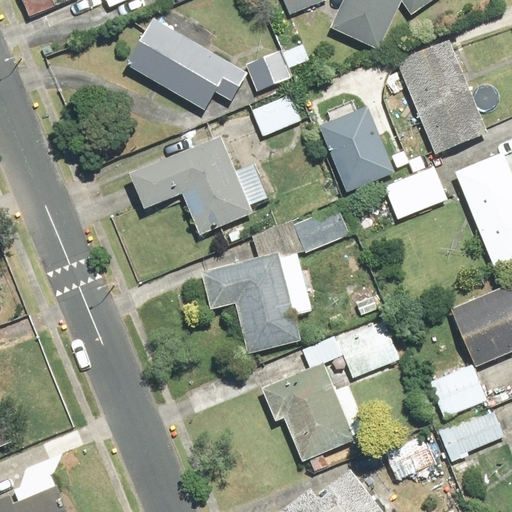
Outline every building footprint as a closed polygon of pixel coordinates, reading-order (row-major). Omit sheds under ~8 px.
[(326,0),(280,0),(288,16),(326,0)] [(383,48),(403,4),(409,11),(422,0),(346,0),(335,27),(383,48)] [(158,17),(132,61),(212,107),(238,63),(158,17)] [(461,39),(404,61),(439,153),(496,132),(461,39)] [(280,52),(246,67),(257,92),(291,77),(280,52)] [(292,95),(254,113),(267,139),(305,120),(292,95)] [(392,170),(365,106),(319,125),(347,190),(392,170)] [(225,136),(138,168),(153,209),(191,195),(206,236),(256,218),(225,136)] [(511,154),(461,176),(501,271),(511,266),(511,154)] [(385,188),(398,219),(446,199),(433,167),(385,188)] [(337,208),(295,225),(306,253),(348,236),(337,208)] [(287,260),(210,273),(216,308),(240,303),(249,352),(302,343),(287,260)] [(511,287),(457,312),(479,363),(511,348),(511,287)] [(377,324),(339,339),(353,377),(392,362),(377,324)] [(354,442),(323,365),(260,390),(274,424),(282,421),(299,464),(354,442)] [(472,368),(432,383),(445,417),(485,402),(472,368)] [(0,398),(0,451),(18,444),(0,398)] [(495,412),(438,437),(449,462),(505,437),(495,412)] [(427,435),(387,453),(398,479),(438,461),(427,435)] [(382,511),(350,472),(299,511),(382,511)] [(15,496),(0,502),(0,511),(75,511),(65,485),(18,504),(15,496)]
